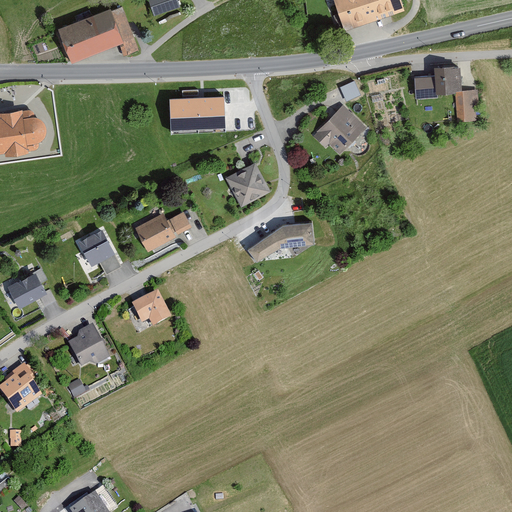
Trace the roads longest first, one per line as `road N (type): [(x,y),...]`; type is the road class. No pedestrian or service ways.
road 1 (residential): [(0,361),(75,308),(278,198),(283,164),(249,66)]
road 2 (tertiary): [(511,19),(369,51),(249,66)]
road 3 (tertiary): [(249,66),(11,73)]
